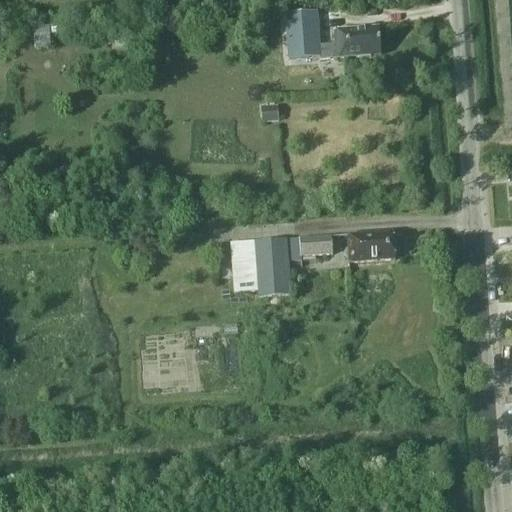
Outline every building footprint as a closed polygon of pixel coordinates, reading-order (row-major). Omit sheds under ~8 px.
[(288,61),(319,59),(319,62),(334,61),(336,61),(380,57),(378,30),(334,33),(333,33),(334,46),(319,47),(318,34),(317,22),(309,23),(286,25),(287,35),(287,37),(288,56),(288,60),(288,61)] [(50,48),(49,29),(34,30),(35,49),(50,48)] [(277,111),(262,112),(264,125),(278,124),(277,111)] [(349,265),(394,262),(393,235),(347,238),(349,265)] [(290,298),(288,264),(301,263),(301,259),(332,257),(331,239),(287,242),(230,246),(233,295),(257,293),(257,300),(290,298)]
